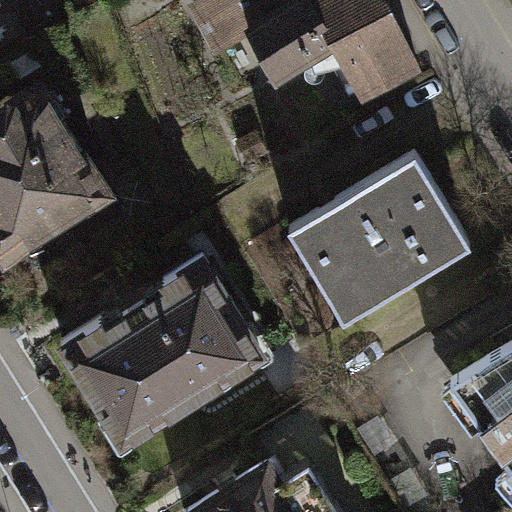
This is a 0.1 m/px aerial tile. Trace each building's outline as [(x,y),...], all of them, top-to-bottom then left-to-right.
[(196,0),(221,45),(250,29),(274,74),(341,38),(368,87),(415,61),(401,34),(382,0),(196,0)] [(0,245),(97,184),(32,80),(0,99),(0,245)] [(289,221),(343,312),(468,237),(414,146),(289,221)] [(60,337),(121,435),(262,347),(201,249),(163,272),(167,279),(104,318),(100,312),(60,337)] [(511,332),(453,376),(480,412),(473,418),(511,469),(511,332)] [(267,457),(183,508),(185,511),(345,511),(309,453),(276,473),(267,457)]
